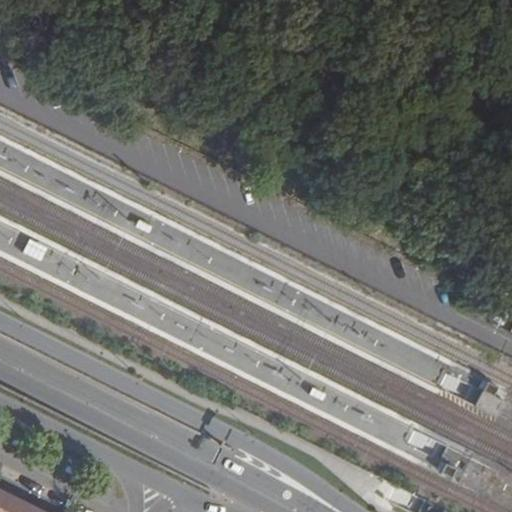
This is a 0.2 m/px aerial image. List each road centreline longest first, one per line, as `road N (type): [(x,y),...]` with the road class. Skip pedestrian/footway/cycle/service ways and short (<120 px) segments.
road 1 (tertiary): [(345,511),(258,450),(0,321)]
road 2 (secondary): [(249,487),(0,362)]
road 3 (tertiary): [(0,405),(118,462)]
